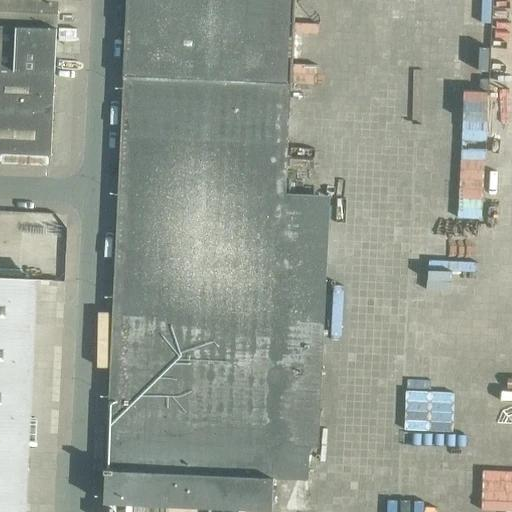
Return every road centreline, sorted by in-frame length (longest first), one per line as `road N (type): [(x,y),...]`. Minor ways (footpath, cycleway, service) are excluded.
road 1 (unknown): [(332,511),(371,0)]
road 2 (unclassified): [(75,511),(90,189)]
road 3 (unclassified): [(90,189),(98,0)]
